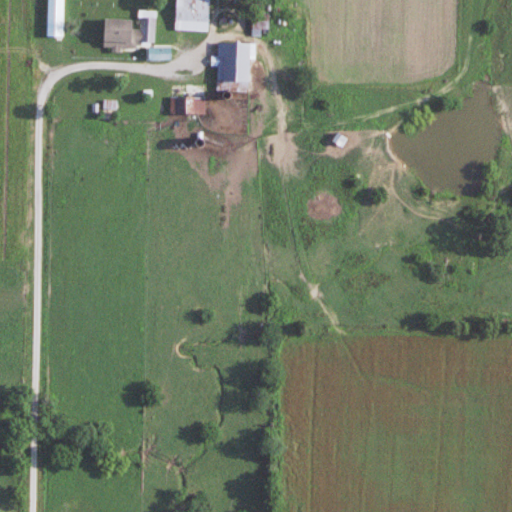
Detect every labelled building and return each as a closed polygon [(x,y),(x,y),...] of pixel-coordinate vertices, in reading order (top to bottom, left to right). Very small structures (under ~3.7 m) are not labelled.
[(208,0),(175,0),(175,32),(208,32),(208,0)] [(137,20),(102,19),(101,48),(138,49),(138,43),(156,43),(156,11),(138,10),(137,20)] [(268,15),(253,15),(253,32),(268,32),(268,15)] [(218,82),(247,83),(247,44),(218,43),(218,82)] [(172,47),(148,47),(148,60),(172,60),(172,47)] [(205,116),(205,98),(170,98),(170,116),(205,116)]
